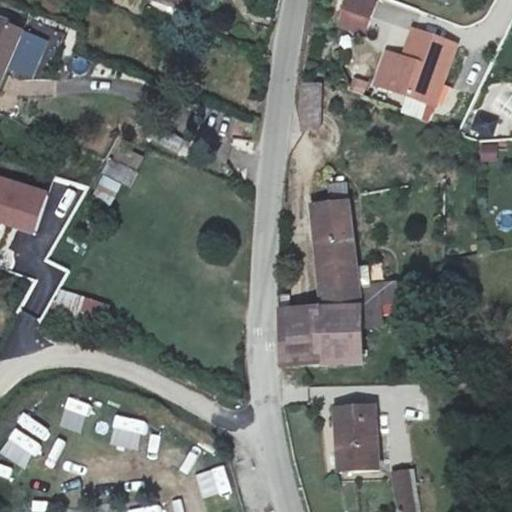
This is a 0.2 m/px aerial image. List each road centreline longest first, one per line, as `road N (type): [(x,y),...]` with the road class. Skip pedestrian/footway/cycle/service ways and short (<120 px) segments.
road 1 (unclassified): [(272,441),(263,341),(297,0)]
road 2 (residential): [(0,378),(48,356),(98,358),(272,441)]
